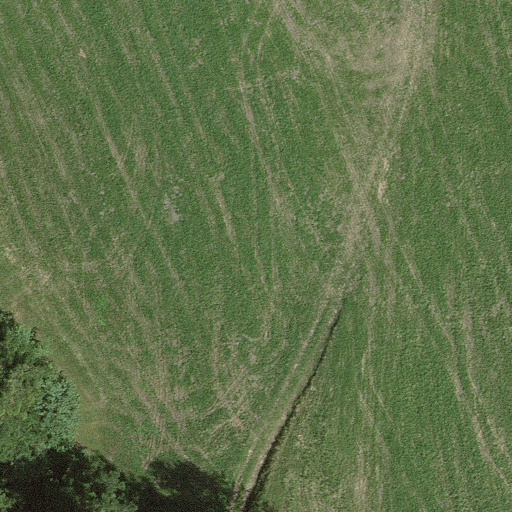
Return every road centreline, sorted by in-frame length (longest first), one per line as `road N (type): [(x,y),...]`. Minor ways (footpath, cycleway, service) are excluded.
road 1 (track): [(341,266),(399,132),(421,54),(423,0)]
road 2 (track): [(232,511),(244,469),(341,266)]
road 3 (track): [(341,266),(365,511)]
